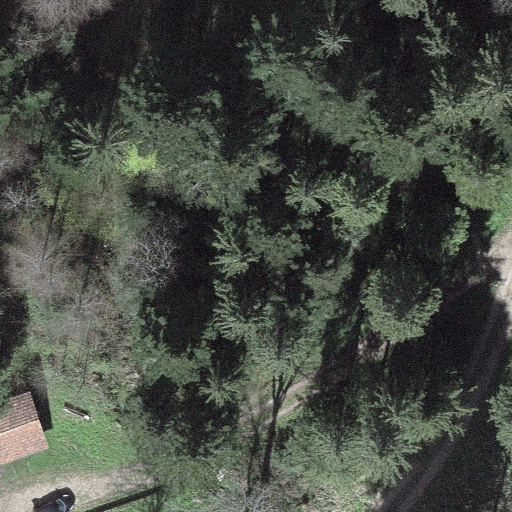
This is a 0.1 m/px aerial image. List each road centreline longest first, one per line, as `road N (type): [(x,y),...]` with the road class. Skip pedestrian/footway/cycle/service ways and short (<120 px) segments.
road 1 (track): [(0,508),(204,437),(511,252)]
road 2 (track): [(394,511),(459,418),(511,308)]
